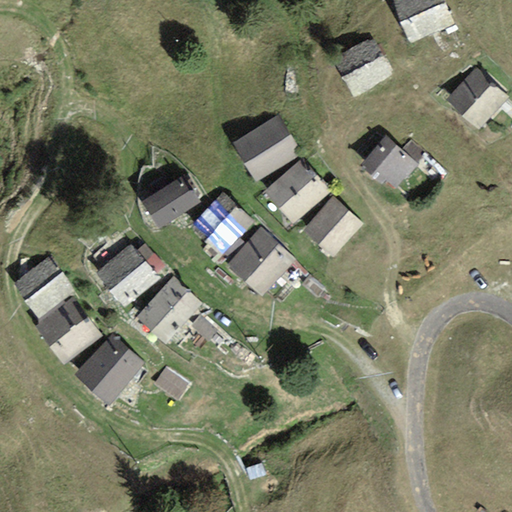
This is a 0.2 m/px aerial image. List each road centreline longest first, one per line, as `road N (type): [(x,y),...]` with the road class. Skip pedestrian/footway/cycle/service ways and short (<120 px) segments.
road 1 (track): [(240,511),(224,456),(202,435),(108,428),(27,340),(6,254),(42,194),(68,90),(61,48),(37,17),(0,16)]
road 2 (track): [(413,428),(336,338),(236,305),(153,242),(135,219),(139,141),(130,116),(68,90)]
road 3 (unclassified): [(511,317),(489,305),(457,305),(424,339),(413,428),(425,511)]
